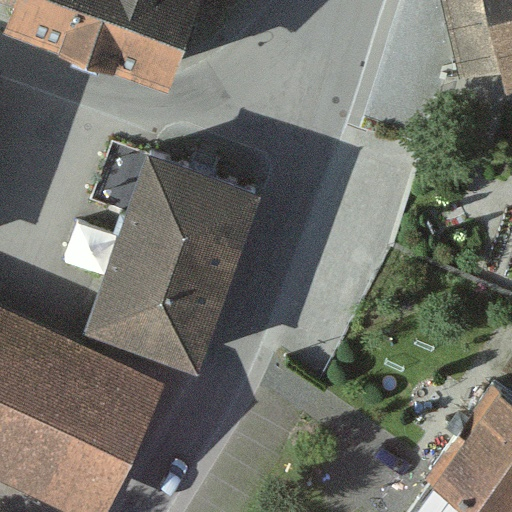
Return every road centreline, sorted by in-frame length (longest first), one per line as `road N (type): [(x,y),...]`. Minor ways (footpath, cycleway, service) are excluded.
road 1 (tertiary): [(138,511),(192,431),(316,133)]
road 2 (residential): [(316,133),(131,104),(0,56)]
road 3 (unknown): [(131,104),(30,231)]
road 4 (tertiary): [(316,133),(346,0)]
